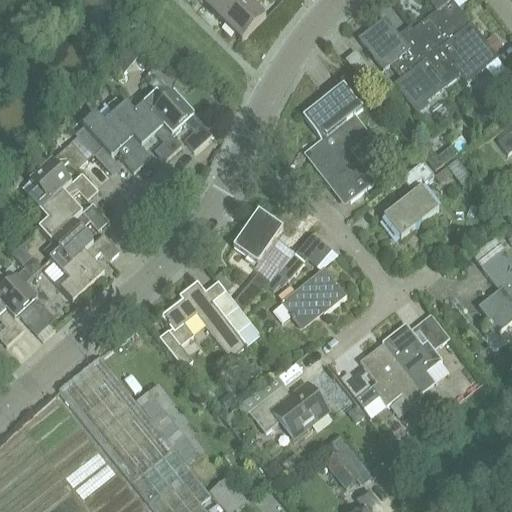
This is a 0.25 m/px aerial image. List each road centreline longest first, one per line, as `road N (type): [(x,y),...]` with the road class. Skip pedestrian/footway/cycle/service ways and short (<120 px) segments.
road 1 (unclassified): [(0,412),(183,243),(239,161)]
road 2 (residential): [(394,299),(328,217),(239,161)]
road 3 (unclassified): [(239,161),(283,66),(337,0)]
road 4 (unknown): [(140,284),(106,196),(108,187),(151,163)]
